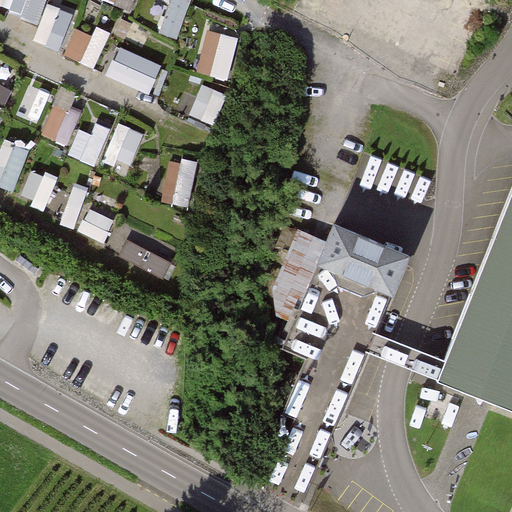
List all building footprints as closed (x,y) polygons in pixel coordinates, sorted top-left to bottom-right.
[(16,0),(13,10),(42,20),(48,0),(16,0)] [(63,48),(79,9),(58,0),(52,0),(37,37),(63,48)] [(179,36),(193,0),(172,0),(161,29),(179,36)] [(69,51),(99,64),(115,28),(100,21),(96,30),(81,23),(69,51)] [(232,76),(242,33),(211,25),(201,68),(232,76)] [(112,72),(154,91),(167,61),(125,42),(112,72)] [(0,97),(10,102),(18,84),(0,75),(0,97)] [(218,122),(231,90),(207,80),(193,112),(218,122)] [(18,112),(47,121),(56,94),(26,85),(18,112)] [(68,142),(90,101),(66,88),(44,130),(68,142)] [(108,153),(134,164),(149,129),(123,118),(108,153)] [(0,181),(17,189),(34,145),(9,135),(0,157),(0,181)] [(363,182),(384,191),(390,177),(379,172),(386,156),(376,152),(363,182)] [(194,204),(201,158),(172,154),(166,200),(194,204)] [(25,194),(50,204),(62,174),(37,164),(25,194)] [(76,179),(66,222),(81,226),(91,182),(76,179)] [(511,189),(437,378),(511,407),(511,189)] [(108,239),(118,216),(93,205),(83,229),(108,239)] [(130,240),(123,253),(168,275),(180,251),(122,222),(117,233),(130,240)] [(407,255),(336,224),(282,347),(294,352),(288,365),(303,372),(286,411),(295,415),(278,454),(314,475),(372,338),(407,255)]
